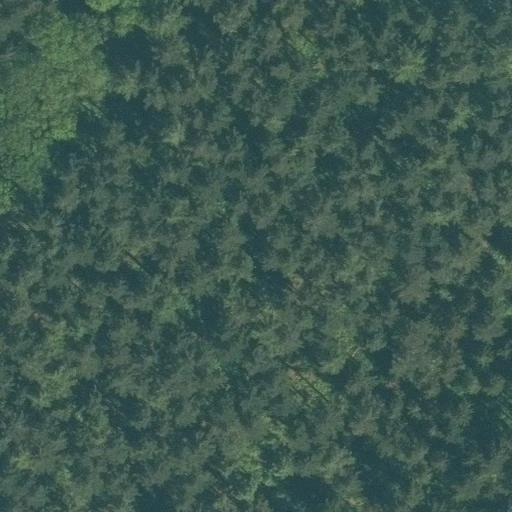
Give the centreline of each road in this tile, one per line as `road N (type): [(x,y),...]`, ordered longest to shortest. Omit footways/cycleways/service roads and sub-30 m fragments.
road 1 (track): [(511,208),(311,511),(274,511),(0,323)]
road 2 (track): [(0,185),(118,0)]
